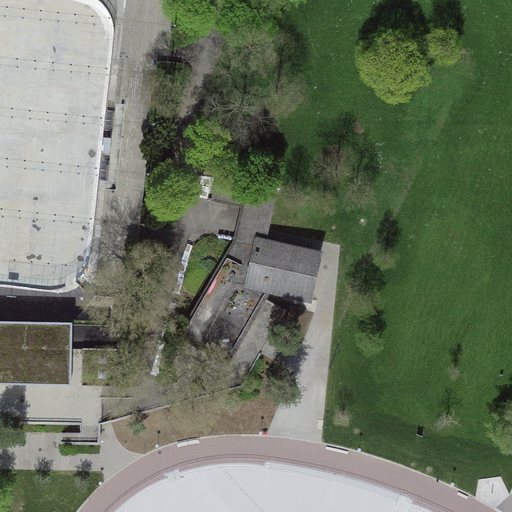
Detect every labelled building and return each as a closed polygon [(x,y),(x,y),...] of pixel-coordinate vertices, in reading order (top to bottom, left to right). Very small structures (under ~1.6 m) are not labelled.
[(0,0),(0,284),(83,296),(122,0),(0,0)] [(271,211),(275,192),(218,180),(213,198),(229,202),(245,205),(271,211)] [(263,243),(271,211),(245,205),(237,241),(256,246),(257,242),(263,243)] [(256,246),(237,241),(181,337),(227,363),(247,328),(270,290),(309,298),(309,297),(308,297),(317,257),(318,257),(318,256),(263,243),(257,242),(256,246)] [(0,424),(99,426),(98,399),(114,399),(118,349),(119,337),(135,338),(140,302),(116,300),(112,300),(110,324),(101,323),(73,323),(73,322),(0,320),(0,424)]
